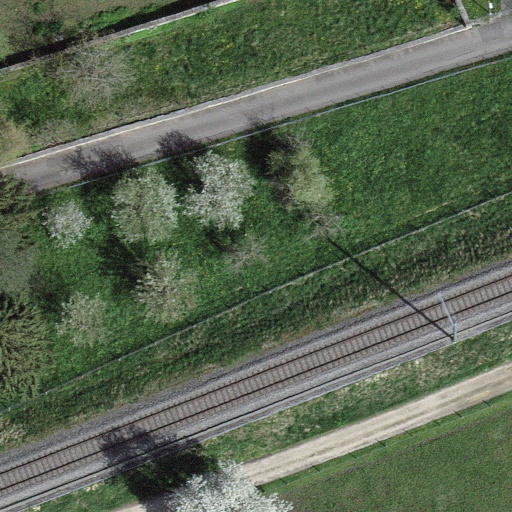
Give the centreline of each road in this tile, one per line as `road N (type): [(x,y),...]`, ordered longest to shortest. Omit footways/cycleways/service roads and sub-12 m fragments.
road 1 (residential): [(511,39),(0,190)]
road 2 (track): [(511,383),(192,511)]
